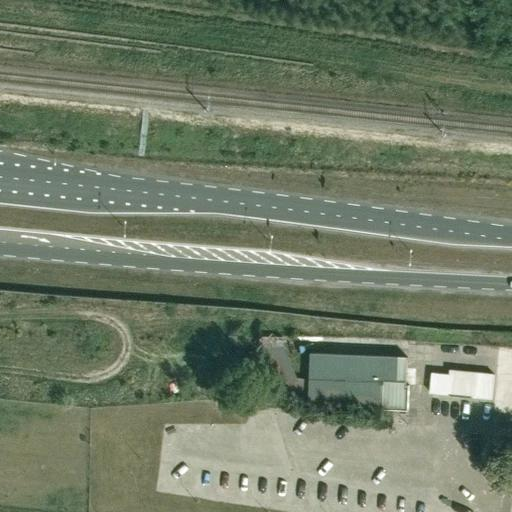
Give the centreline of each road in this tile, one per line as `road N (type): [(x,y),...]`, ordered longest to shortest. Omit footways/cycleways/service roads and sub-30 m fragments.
road 1 (primary): [(511,236),(0,176)]
road 2 (primary): [(0,242),(511,285)]
